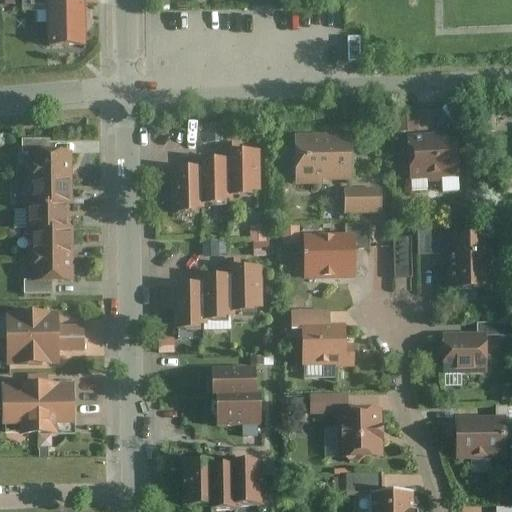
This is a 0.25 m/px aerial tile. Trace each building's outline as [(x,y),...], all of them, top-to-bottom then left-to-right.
[(49,8),(68,7),(68,0),(32,0),(33,9),(49,8)] [(85,49),(83,7),(68,7),(49,8),(50,50),(85,49)] [(399,112),(400,133),(435,130),(434,109),(399,112)] [(454,137),(408,141),(411,184),(427,183),(429,186),(438,186),(441,182),(457,180),(454,137)] [(321,185),(351,184),(350,142),(324,142),(324,138),(294,139),(294,188),(321,187),(321,185)] [(71,155),(31,155),(32,179),(71,179),(71,155)] [(258,200),(257,155),(226,155),(226,167),(227,200),(258,200)] [(197,167),(196,174),(197,207),(227,207),(227,200),(226,167),(197,167)] [(197,207),(196,174),(173,175),(174,216),(197,216),(197,207)] [(72,207),(71,179),(32,179),(32,208),(69,207),(72,207)] [(379,193),(344,194),(345,219),(380,218),(379,193)] [(69,235),(69,207),(32,208),(26,207),(26,235),(34,235),(69,235)] [(351,241),(352,252),(368,253),(368,229),(345,229),(345,241),(351,241)] [(442,258),(442,230),(417,230),(418,258),(442,258)] [(34,235),(34,259),(73,259),(73,235),(69,235),(34,235)] [(411,281),(410,240),(394,241),(395,282),(411,281)] [(345,241),(304,242),(305,284),(352,283),(352,252),(351,241),(345,241)] [(489,293),(489,241),(448,242),(449,294),(489,293)] [(34,283),(73,283),(73,259),(34,259),(34,283)] [(258,315),(257,272),(228,273),(228,283),(229,316),(258,315)] [(201,284),(201,289),(201,324),(229,323),(229,316),(228,283),(201,284)] [(201,289),(178,289),(178,334),(201,335),(201,324),(201,289)] [(302,333),(329,333),(329,315),(291,316),(291,337),(302,336),(302,333)] [(60,319),(9,320),(9,343),(60,342),(60,319)] [(511,326),(478,328),(477,339),(486,339),(486,341),(511,340),(511,326)] [(329,333),(302,333),(302,336),(302,371),(335,370),(336,372),(352,371),(352,349),(343,349),(343,333),(329,333)] [(477,339),(443,340),(443,378),(486,377),(486,341),(486,339),(477,339)] [(60,367),(60,342),(9,343),(10,368),(60,367)] [(255,371),(212,372),(213,401),(215,401),(255,400),(255,371)] [(30,390),(7,391),(7,433),(75,432),(74,421),(74,389),(52,390),(30,390)] [(259,400),(255,400),(215,401),(216,431),(260,431),(259,400)] [(337,414),(347,414),(347,400),(310,401),(310,420),(337,419),(337,414)] [(511,411),(496,412),(496,425),(503,425),(504,430),(511,430),(511,411)] [(380,464),(379,413),(347,414),(337,414),(337,419),(338,465),(380,464)] [(496,425),(456,425),(456,465),(504,465),(504,430),(503,425),(496,425)] [(261,511),(260,467),(234,468),(234,472),(234,511),(261,511)] [(209,511),(210,472),(210,468),(181,469),(181,511),(209,511)] [(234,472),(210,472),(209,511),(234,511),(234,472)] [(345,501),(371,500),(370,497),(384,496),(383,480),(345,481),(345,501)] [(413,511),(413,496),(384,496),(370,497),(371,500),(370,511),(413,511)]
